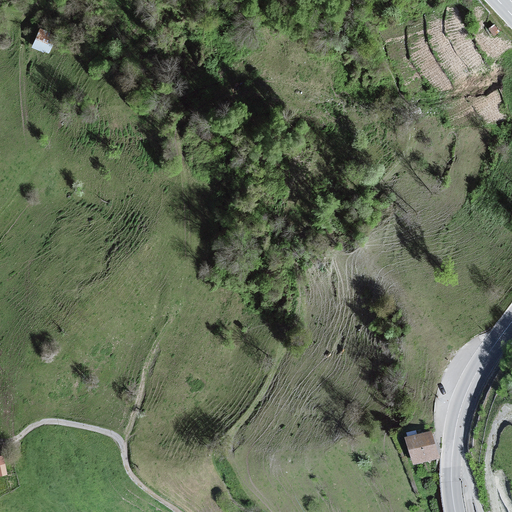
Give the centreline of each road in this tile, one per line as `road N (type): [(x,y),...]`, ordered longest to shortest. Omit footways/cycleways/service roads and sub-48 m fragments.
road 1 (track): [(0,441),(43,421),(106,431),(123,444),(139,484),(178,511)]
road 2 (secondary): [(455,511),(457,418),(477,370),(511,321)]
road 3 (track): [(17,18),(30,151),(19,189),(0,210)]
